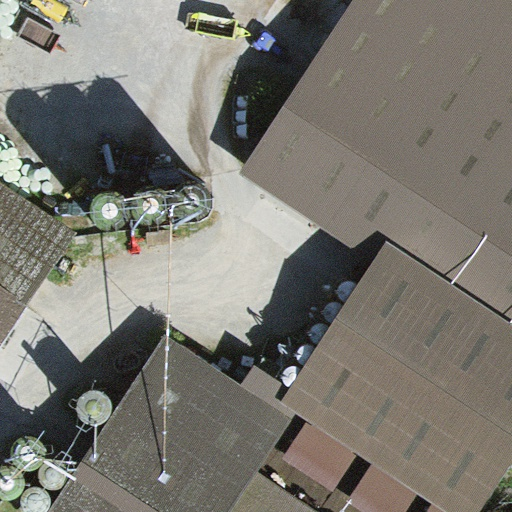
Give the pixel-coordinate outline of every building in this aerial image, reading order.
[(511,14),(489,0),(376,0),(276,158),(511,307),(511,14)] [(0,185),(0,335),(69,231),(0,185)] [(141,232),(150,231),(155,228),(159,223),(161,217),(161,211),(159,206),(155,201),(150,198),(144,197),(136,198),(131,201),(127,206),(126,215),(127,222),(130,227),(135,230),(141,232)] [(95,236),(103,235),(109,232),(113,227),(115,221),(114,215),(113,209),(109,205),(103,201),(97,200),(90,202),(85,205),(81,210),(79,219),(80,225),(84,230),(89,234),(95,236)] [(511,338),(380,253),(292,388),(459,496),(511,413),(511,338)] [(159,345),(45,511),(298,511),(242,474),(276,423),(159,345)] [(48,482),(57,481),(62,478),(65,474),(67,468),(67,462),(65,458),(61,453),(56,450),(51,449),(44,450),(39,454),(36,458),(34,467),(35,472),(38,477),(43,481),(48,482)] [(24,511),(29,511),(34,511),(39,508),(42,504),(44,499),(44,493),(42,488),(39,484),(34,481),(28,480),(22,481),(17,484),(13,489),(12,497),(13,503),(16,507),(21,511),(24,511)]
